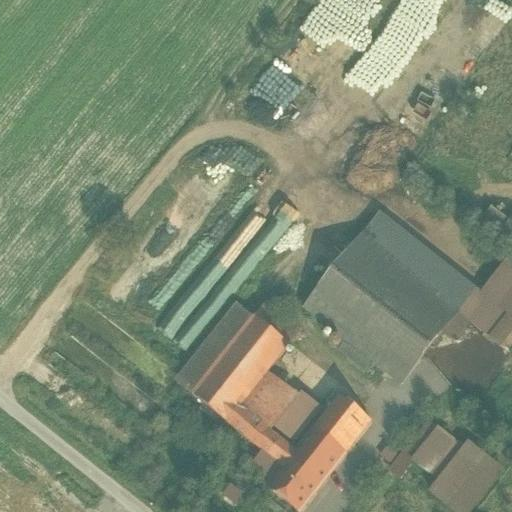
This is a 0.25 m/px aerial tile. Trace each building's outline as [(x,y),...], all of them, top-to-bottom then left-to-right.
[(384,38),(400,50),(436,0),(388,0),(377,16),(392,27),(384,38)] [(511,234),(511,225),(490,209),(478,226),(504,246),(511,234)] [(511,253),(481,293),(381,214),(362,237),(458,313),(442,333),(455,343),(469,325),(501,349),(511,335),(511,253)] [(458,313),(362,237),(305,309),(346,342),(375,365),(401,385),(442,333),(458,313)] [(300,332),(266,305),(254,319),(289,346),(300,332)] [(238,306),(176,384),(192,397),(254,319),(238,306)] [(254,319),(192,397),(226,425),(267,374),(289,346),(254,319)] [(375,365),(346,342),(338,351),(368,375),(375,365)] [(267,374),(226,425),(263,454),(268,458),(281,441),(259,423),(263,418),(266,421),(289,392),(267,374)] [(289,392),(266,421),(263,418),(259,423),(281,441),(291,449),(322,410),(293,387),(289,392)] [(371,423),(339,398),(314,429),(315,430),(346,454),(346,455),(371,423)] [(412,462),(438,430),(428,423),(403,454),(412,462)] [(346,454),(315,430),(296,453),(289,461),(321,486),(346,454)] [(438,430),(412,462),(429,475),(454,443),(438,430)] [(300,511),(321,486),(289,461),(296,453),(291,449),(281,441),(268,458),(283,470),(279,474),(271,483),(267,488),(297,511),(300,511)] [(475,511),(507,473),(469,443),(463,450),(438,482),(429,494),(451,511),(475,511)] [(454,443),(429,475),(438,482),(463,450),(454,443)] [(268,458),(263,454),(252,468),(271,483),(279,474),(283,470),(268,458)] [(228,484),(223,498),(239,503),(244,489),(228,484)]
